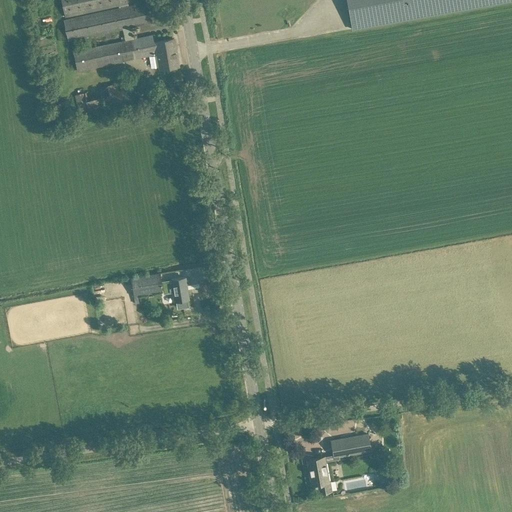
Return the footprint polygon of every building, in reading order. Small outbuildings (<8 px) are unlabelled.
[(160,68),(169,67),(178,65),(174,38),(156,41),(155,34),(134,39),(131,27),(152,22),(148,2),(128,6),(128,3),(127,0),(63,0),(67,17),(119,5),(120,8),(64,20),(68,41),(123,29),(126,40),(73,52),(77,71),(158,53),(160,68)] [(511,0),(346,0),(352,30),(511,1),(511,0)] [(119,82),(75,94),(80,112),(124,99),(119,82)] [(68,99),(58,102),(62,115),(72,112),(68,99)] [(175,301),(189,298),(185,277),(162,281),(160,273),(131,278),(134,295),(163,291),(163,293),(174,292),(175,301)] [(371,450),(370,443),(368,433),(331,440),(333,450),(334,457),(371,450)] [(330,482),(329,482),(324,456),(307,459),(312,485),(315,484),(315,485),(317,484),(318,484),(319,492),(332,490),(330,482)] [(385,479),(395,481),(397,472),(387,470),(385,479)]
